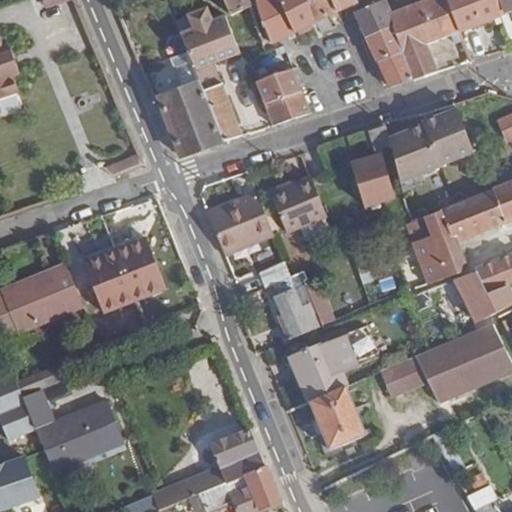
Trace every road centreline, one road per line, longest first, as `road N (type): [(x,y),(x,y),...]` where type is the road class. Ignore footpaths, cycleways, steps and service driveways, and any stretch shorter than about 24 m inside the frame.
road 1 (residential): [(167,177),(511,62)]
road 2 (residential): [(304,511),(167,177)]
road 3 (residential): [(167,177),(91,0)]
road 4 (residential): [(0,232),(167,177)]
